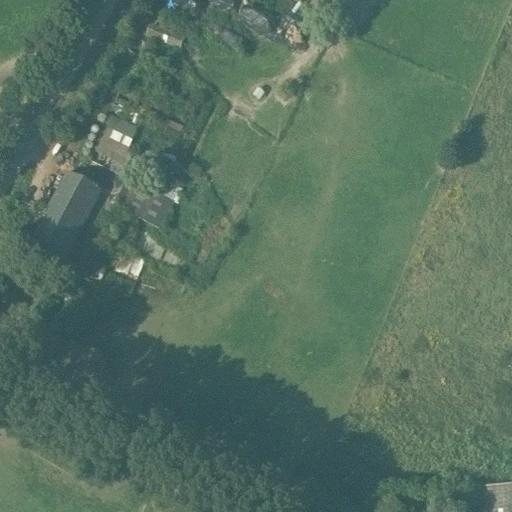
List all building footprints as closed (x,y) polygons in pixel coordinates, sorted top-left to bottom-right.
[(256,0),(194,0),(194,1),(256,28),(266,4),(256,0)] [(295,42),(299,24),(264,16),(260,35),(295,42)] [(122,87),(116,104),(182,133),(189,117),(122,87)] [(114,105),(88,162),(123,177),(134,154),(128,152),(144,118),(114,105)] [(26,252),(60,271),(102,192),(67,173),(26,252)] [(173,202),(164,197),(128,178),(114,206),(159,230),(173,202)] [(100,279),(105,265),(82,257),(77,270),(100,279)] [(511,511),(511,488),(471,490),(471,511),(511,511)]
